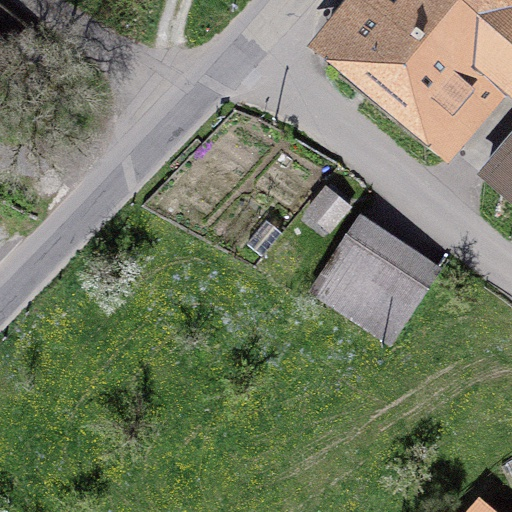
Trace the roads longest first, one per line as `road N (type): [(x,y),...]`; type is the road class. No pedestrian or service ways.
road 1 (unclassified): [(241,45),(511,270)]
road 2 (tertiary): [(0,298),(190,98)]
road 3 (unclassified): [(39,0),(190,98)]
